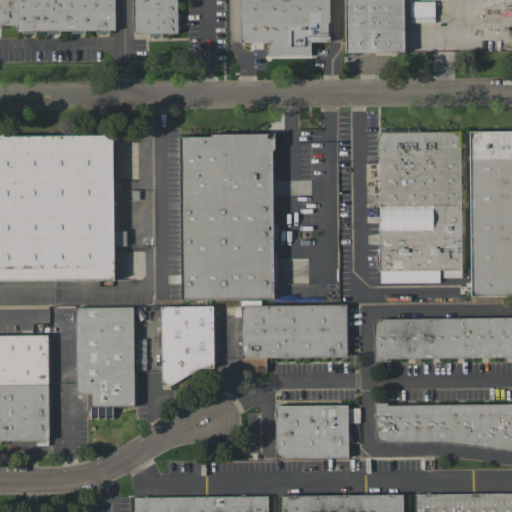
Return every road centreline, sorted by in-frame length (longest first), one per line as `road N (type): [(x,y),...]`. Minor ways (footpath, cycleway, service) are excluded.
road 1 (residential): [(511,90),(0,95)]
road 2 (residential): [(0,480),(102,470),(219,414)]
